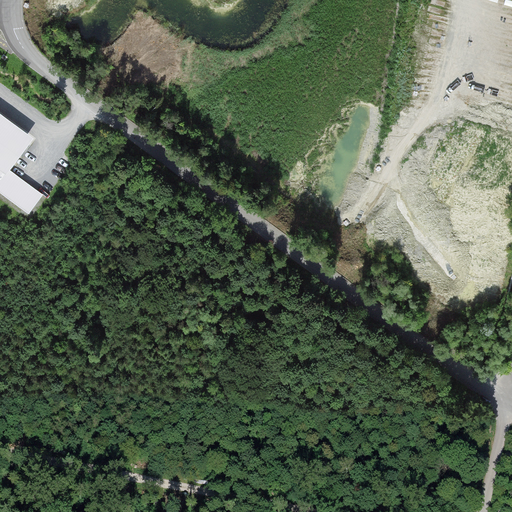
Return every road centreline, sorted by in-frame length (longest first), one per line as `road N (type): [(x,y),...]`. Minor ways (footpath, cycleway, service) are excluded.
road 1 (unclassified): [(505,406),(0,34)]
road 2 (track): [(0,451),(303,511)]
